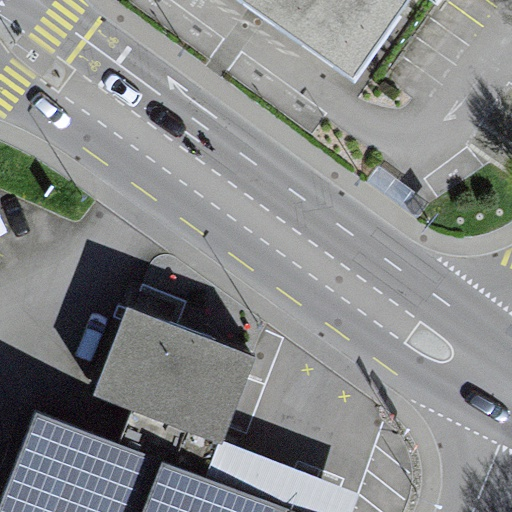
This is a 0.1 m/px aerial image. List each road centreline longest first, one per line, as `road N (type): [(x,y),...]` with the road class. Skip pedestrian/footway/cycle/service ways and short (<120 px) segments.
road 1 (secondary): [(0,19),(511,390)]
road 2 (unknown): [(0,228),(75,77)]
